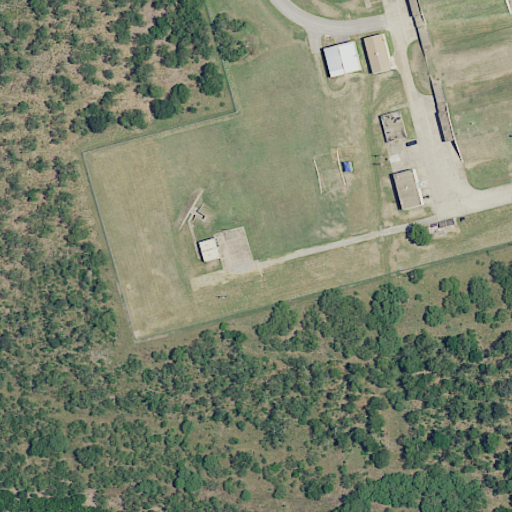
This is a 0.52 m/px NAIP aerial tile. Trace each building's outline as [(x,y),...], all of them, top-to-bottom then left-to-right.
[(366,37),(373,73),(392,70),(385,33),(366,37)] [(325,48),(332,77),(361,70),(354,41),(325,48)] [(382,115),(387,141),(405,138),(400,111),(382,115)] [(396,173),(404,209),(423,205),(415,169),(396,173)] [(206,261),(220,257),(214,238),(200,242),(206,261)]
